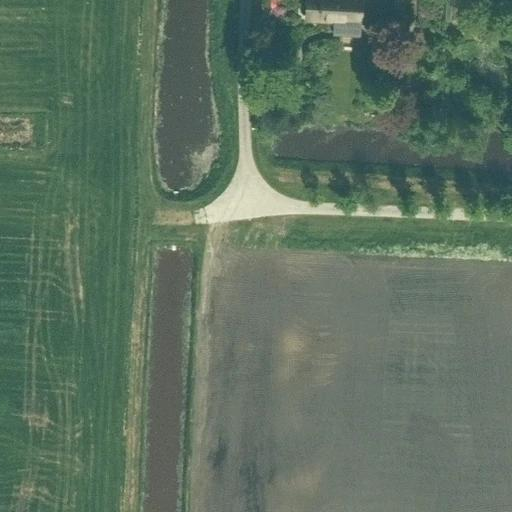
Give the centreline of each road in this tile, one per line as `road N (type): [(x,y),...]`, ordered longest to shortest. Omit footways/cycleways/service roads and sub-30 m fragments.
road 1 (unclassified): [(245,206),(511,216)]
road 2 (unclassified): [(245,206),(247,0)]
